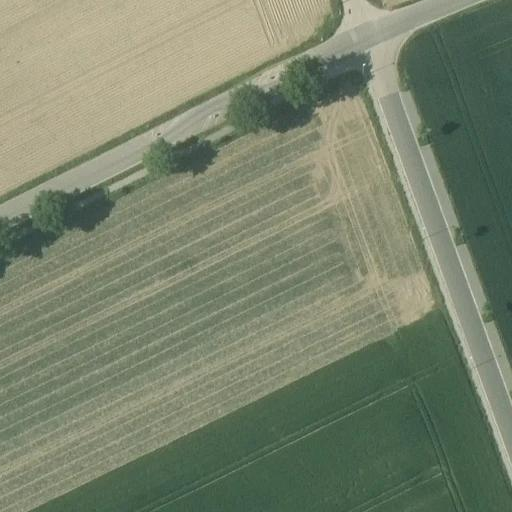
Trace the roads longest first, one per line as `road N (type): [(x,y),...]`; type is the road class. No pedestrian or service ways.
road 1 (tertiary): [(366,40),(511,430)]
road 2 (tertiary): [(0,222),(366,40)]
